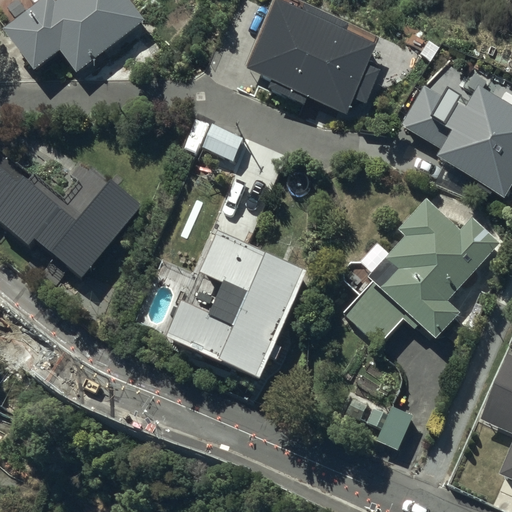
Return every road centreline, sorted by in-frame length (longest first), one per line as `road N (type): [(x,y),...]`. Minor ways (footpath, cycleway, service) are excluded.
road 1 (residential): [(0,298),(92,365),(428,511)]
road 2 (unknown): [(488,270),(376,489)]
